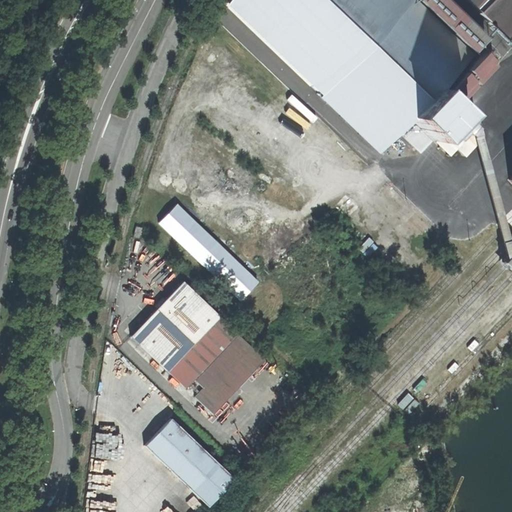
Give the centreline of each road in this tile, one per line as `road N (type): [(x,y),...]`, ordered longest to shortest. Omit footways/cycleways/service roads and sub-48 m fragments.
road 1 (unclassified): [(155,0),(97,117),(77,182),(50,349),(64,446),(55,494),(39,511)]
road 2 (secondary): [(89,0),(35,111),(0,241)]
